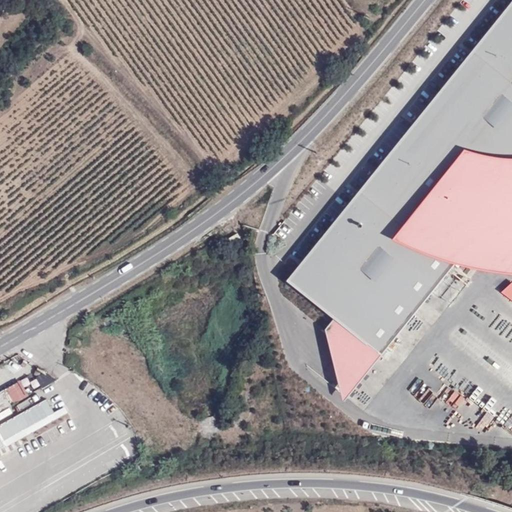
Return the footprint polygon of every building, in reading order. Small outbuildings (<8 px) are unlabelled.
[(511,1),(289,279),(378,351),(448,264),(511,184),(511,1)] [(511,262),(510,263),(511,260),(511,184),(448,264),(486,269),(511,270),(511,262)] [(229,238),(232,243),(240,238),(237,233),(229,238)] [(500,291),(511,300),(511,279),(500,291)] [(47,399),(0,424),(0,434),(3,441),(54,412),(47,399)]
